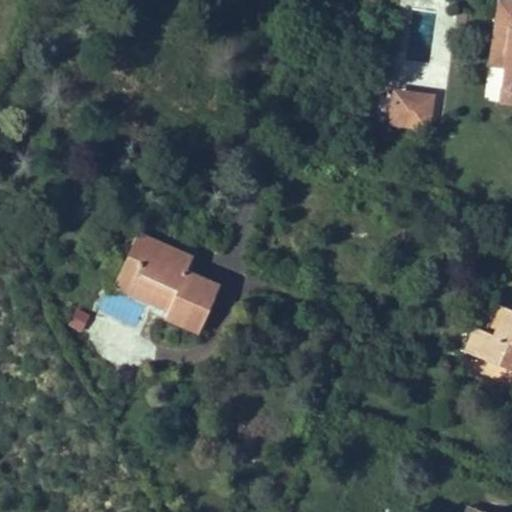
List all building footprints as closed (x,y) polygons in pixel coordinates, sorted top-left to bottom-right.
[(511,0),(502,0),(496,58),(510,59),(507,100),(511,100),(511,0)] [(431,122),(435,88),(392,84),(388,117),(431,122)] [(113,289),(171,313),(178,296),(137,279),(156,234),(139,227),(113,289)] [(185,268),(193,250),(156,234),(137,279),(178,296),(171,313),(169,317),(198,329),(218,281),(185,268)] [(511,302),(508,301),(498,327),(480,320),(470,345),(511,360),(511,302)] [(82,333),(89,314),(73,308),(66,328),(82,333)] [(502,511),(479,502),(474,511),(502,511)]
